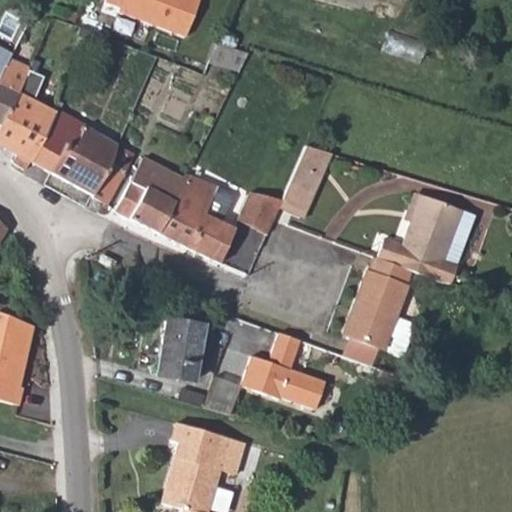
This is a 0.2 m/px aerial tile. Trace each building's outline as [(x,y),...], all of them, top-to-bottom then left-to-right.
[(193,0),(101,0),(101,2),(115,7),(112,14),(179,39),(193,0)] [(203,63),(236,72),(246,54),(212,43),(210,46),(203,63)] [(0,123),(3,116),(13,93),(26,69),(26,68),(5,60),(4,63),(0,69),(0,123)] [(59,84),(26,69),(13,93),(3,116),(0,123),(0,146),(16,155),(12,163),(23,170),(28,161),(51,114),(52,113),(59,84)] [(28,161),(90,195),(105,166),(107,163),(115,143),(64,120),(64,116),(51,114),(28,161)] [(309,195),(321,153),(300,147),(282,185),(309,195)] [(112,211),(153,232),(179,181),(180,181),(161,168),(138,159),(112,211)] [(118,173),(105,166),(90,195),(89,197),(103,204),(118,173)] [(153,232),(217,263),(230,229),(211,222),(216,212),(205,207),(215,188),(185,176),(183,175),(180,181),(179,181),(153,232)] [(309,195),(282,185),(275,202),(304,210),(309,195)] [(233,221),(260,233),(267,219),(275,202),(247,189),(247,190),(233,221)] [(407,222),(416,196),(412,195),(403,220),(407,222)] [(472,217),(416,196),(399,245),(378,237),(371,258),(407,271),(425,277),(440,283),(446,284),(472,217)] [(8,229),(0,221),(0,270),(4,273),(2,279),(15,286),(27,264),(15,258),(19,248),(4,237),(8,229)] [(401,283),(407,271),(371,258),(369,257),(365,269),(362,269),(348,308),(353,310),(343,337),(379,350),(398,357),(409,327),(407,322),(392,317),(404,285),(401,283)] [(140,307),(148,288),(121,274),(116,290),(127,294),(125,301),(140,307)] [(337,335),(343,337),(353,310),(348,308),(337,335)] [(0,401),(18,406),(22,389),(18,387),(12,386),(15,373),(22,375),(34,329),(0,315),(0,401)] [(199,327),(163,320),(154,374),(190,380),(199,327)] [(251,356),(242,386),(316,408),(327,382),(291,369),(301,342),(278,333),(269,361),(251,356)] [(12,386),(18,387),(22,375),(15,373),(12,386)] [(238,445),(170,426),(164,444),(171,446),(155,506),(176,511),(175,511),(200,511),(212,472),(229,477),(238,445)]
